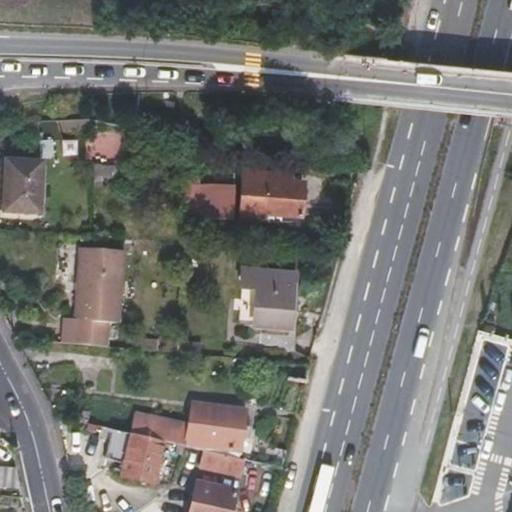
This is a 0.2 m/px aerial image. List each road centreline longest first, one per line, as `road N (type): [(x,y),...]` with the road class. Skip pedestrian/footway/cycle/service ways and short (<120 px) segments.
road 1 (primary): [(457,0),(324,511)]
road 2 (primary): [(372,502),(504,0)]
road 3 (secondary): [(334,78),(252,62),(0,47)]
road 4 (secondary): [(0,68),(334,78)]
road 5 (secondary): [(511,94),(334,78)]
